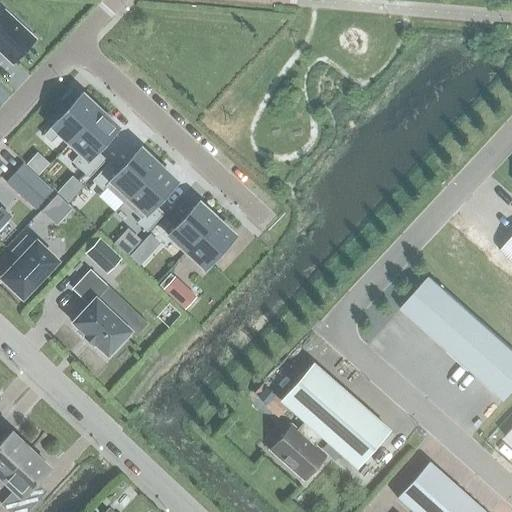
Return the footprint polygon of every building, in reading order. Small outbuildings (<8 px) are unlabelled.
[(2,14),(0,16),(0,50),(13,62),(32,42),(25,35),(26,33),(15,22),(13,24),(2,14)] [(68,144),(99,111),(89,102),(89,103),(80,95),(42,136),(50,143),(58,135),(68,144)] [(99,111),(68,144),(78,154),(70,162),(78,170),(87,178),(105,160),(95,151),(116,128),(108,120),(109,120),(99,111)] [(121,203),(157,165),(148,156),(147,157),(138,149),(117,172),(108,163),(91,181),(101,191),(104,187),(121,203)] [(21,165),(5,182),(34,210),(51,192),(21,165)] [(157,165),(121,203),(139,219),(135,223),(146,233),(163,214),(153,205),(175,182),(166,175),(167,174),(157,165)] [(56,197),(42,212),(52,222),(66,207),(56,197)] [(183,251),(214,218),(205,209),(204,209),(195,202),(165,234),(183,251)] [(214,218),(183,251),(201,268),(232,235),(223,227),(224,227),(214,218)] [(21,297),(55,262),(27,234),(11,251),(19,259),(1,278),(21,297)] [(511,236),(499,252),(511,263),(511,236)] [(120,260),(99,240),(85,254),(105,274),(120,260)] [(136,248),(130,255),(140,265),(146,258),(136,248)] [(88,305),(71,323),(84,335),(83,337),(91,345),(93,343),(106,356),(128,332),(95,300),(106,288),(89,271),(72,290),(88,305)] [(511,351),(429,278),(399,310),(503,402),(511,391),(511,351)] [(312,365),(280,401),(287,407),(303,422),(321,438),(355,467),(387,431),(312,365)] [(260,385),(252,394),(279,417),(287,407),(280,401),(260,385)] [(291,427),(269,451),(303,480),(324,456),(313,447),(321,438),(303,422),(295,431),(291,427)] [(0,481),(29,450),(10,432),(0,442),(0,481)] [(49,469),(29,450),(0,481),(12,493),(0,505),(7,511),(25,511),(38,499),(29,490),(49,469)] [(483,511),(429,463),(396,499),(410,511),(483,511)]
